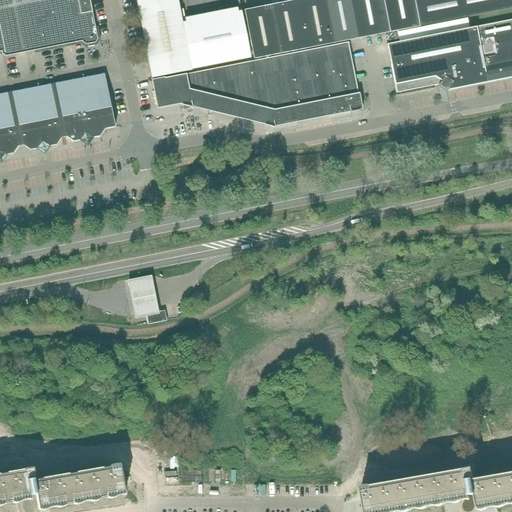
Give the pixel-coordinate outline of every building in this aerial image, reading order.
[(0,0),(0,51),(1,51),(2,54),(5,56),(82,41),(82,43),(85,45),(95,43),(97,40),(92,12),(89,0),(0,0)] [(191,70),(182,23),(177,0),(136,0),(151,78),(191,71),(191,70)] [(272,5),(270,5),(280,54),(307,49),(297,0),(296,0),(297,0),(297,1),(282,4),(282,3),(279,3),(280,4),(272,6),(272,5)] [(297,0),(307,49),(335,44),(326,0),(302,0),(298,1),(297,0)] [(326,0),(335,44),(357,39),(349,0),(326,0)] [(349,0),(357,39),(390,33),(383,0),(349,0)] [(511,10),(511,0),(413,0),(419,29),(511,10)] [(245,10),(244,11),(253,60),(280,54),(270,5),(270,6),(262,7),(260,7),(260,8),(245,11),(245,10)] [(191,70),(192,69),(238,61),(249,58),(250,58),(250,57),(249,56),(248,46),(244,26),(241,12),(226,14),(199,20),(182,23),(191,70)] [(511,19),(387,45),(394,84),(395,84),(396,93),(430,86),(438,85),(439,85),(441,81),(449,87),(446,91),(447,91),(451,85),(511,72),(511,19)] [(360,104),(350,54),(348,43),(152,81),(157,108),(190,101),(191,107),(192,107),(192,106),(262,123),(273,121),(273,125),(274,127),(274,126),(349,111),(349,112),(349,111),(349,112),(350,112),(349,106),(360,104)] [(115,128),(106,85),(104,74),(63,82),(75,142),(99,137),(104,130),(115,128)] [(73,142),(75,142),(63,82),(37,87),(49,147),(56,146),(61,138),(65,137),(73,142)] [(30,151),(49,147),(37,87),(0,94),(0,102),(7,140),(18,147),(22,146),(30,151)] [(18,147),(7,140),(0,102),(0,156),(13,154),(18,147)] [(152,274),(128,279),(136,317),(159,313),(152,274)] [(166,312),(164,312),(164,311),(146,315),(146,317),(147,317),(148,323),(147,323),(148,325),(166,321),(165,314),(167,314),(166,312)] [(124,491),(121,477),(120,469),(35,484),(32,469),(24,470),(24,473),(0,477),(0,500),(11,499),(20,497),(20,500),(22,511),(23,511),(22,507),(31,505),(32,506),(33,506),(32,505),(38,504),(38,506),(124,491)] [(511,499),(511,476),(475,484),(472,469),(464,470),(464,473),(362,491),(365,511),(373,511),(459,497),(460,500),(461,508),(462,508),(461,506),(462,506),(469,503),(470,505),(471,505),(470,503),(476,500),(477,506),(511,499)]
